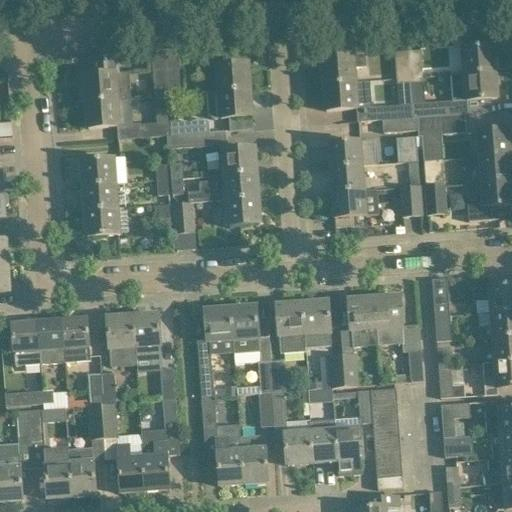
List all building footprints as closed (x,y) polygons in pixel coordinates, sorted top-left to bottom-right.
[(437,48),(436,32),(421,33),(422,49),(437,48)] [(452,77),(495,74),(493,47),(462,50),(464,75),(452,76),(452,77)] [(176,50),(163,51),(167,102),(180,101),(176,50)] [(140,140),(167,138),(170,138),(169,125),(167,102),(163,51),(151,52),(155,103),(157,126),(139,128),(140,140)] [(420,53),(408,54),(410,79),(422,78),(420,53)] [(396,55),(397,80),(410,79),(408,54),(396,55)] [(322,59),(324,86),(355,83),(354,70),(366,69),(365,56),(322,59)] [(84,78),(85,104),(129,101),(127,75),(115,76),(114,60),(91,62),(92,77),(84,78)] [(217,68),(219,94),(249,92),(247,66),(217,68)] [(418,119),(465,116),(467,116),(466,102),(497,100),(495,74),(452,77),(454,103),(442,105),(424,106),(422,78),(410,79),(413,120),(418,119)] [(367,123),(383,121),(413,120),(410,79),(397,80),(397,84),(399,107),(366,110),(367,123)] [(355,83),(324,86),(326,112),(357,109),(355,83)] [(249,92),(219,94),(207,95),(208,115),(214,120),(221,119),(221,120),(251,118),(249,92)] [(129,101),(85,104),(87,131),(131,127),(129,101)] [(419,132),(432,131),(444,131),(444,136),(466,135),(465,116),(418,119),(419,132)] [(384,135),(419,132),(418,119),(413,120),(383,121),(384,135)] [(170,138),(167,138),(168,151),(201,149),(200,135),(211,135),(210,127),(208,124),(207,122),(169,125),(170,138)] [(423,145),(424,163),(434,162),(432,137),(432,131),(419,132),(420,145),(423,145)] [(477,134),(479,159),(511,157),(509,132),(477,134)] [(416,139),(398,140),(398,152),(417,150),(416,139)] [(329,144),(331,170),(363,168),(361,142),(329,144)] [(222,152),(224,178),(255,176),(253,149),(234,150),(222,152)] [(480,169),(481,184),(511,181),(511,166),(511,157),(479,159),(462,160),(463,170),(480,169)] [(83,188),(114,186),(128,185),(126,160),(81,163),(83,188)] [(424,163),(426,188),(445,186),(443,161),(434,162),(424,163)] [(409,171),(411,189),(420,189),(418,163),(395,165),(396,173),(409,171)] [(171,166),(172,182),(183,181),(182,165),(171,166)] [(155,168),(156,183),(167,182),(166,167),(155,168)] [(331,170),(332,194),(365,192),(363,168),(331,170)] [(226,202),(226,204),(257,201),(255,176),(224,178),(225,191),(217,192),(216,183),(200,184),(200,193),(188,194),(189,205),(226,202)] [(183,181),(172,182),(173,197),(184,196),(183,181)] [(511,181),(481,184),(467,185),(470,224),(499,222),(498,208),(511,207),(511,181)] [(167,182),(156,183),(157,198),(168,197),(167,182)] [(83,188),(85,213),(116,211),(114,186),(83,188)] [(445,186),(426,188),(427,196),(429,218),(447,216),(445,186)] [(420,189),(411,189),(401,190),(403,220),(423,218),(420,189)] [(365,192),(332,194),(334,220),(379,217),(377,191),(365,192)] [(257,201),(226,204),(229,230),(259,228),(257,201)] [(173,207),(175,237),(193,235),(191,205),(173,207)] [(159,208),(159,209),(159,221),(170,220),(169,207),(159,208)] [(116,211),(85,213),(86,239),(118,237),(116,211)] [(347,229),(335,230),(336,242),(348,241),(347,229)] [(0,295),(8,295),(6,270),(0,270),(0,295)] [(511,276),(488,278),(489,291),(475,292),(476,305),(478,305),(479,317),(511,314),(511,276)] [(432,282),(434,320),(448,319),(446,281),(432,282)] [(400,298),(374,300),(376,331),(378,348),(402,346),(403,354),(408,354),(421,353),(419,328),(402,329),(401,319),(400,298)] [(374,300),(349,302),(350,322),(351,333),(352,350),(353,350),(378,348),(376,331),(374,300)] [(328,304),(302,306),(305,354),(306,354),(306,350),(330,348),(329,335),(330,335),(328,304)] [(305,354),(302,306),(276,307),(278,339),(280,338),(281,356),(305,354)] [(256,309),(231,311),(234,354),(235,366),(260,364),(256,309)] [(231,311),(205,313),(207,332),(207,344),(209,357),(211,357),(234,354),(231,311)] [(493,339),(493,341),(511,339),(511,314),(479,317),(481,340),(493,339)] [(158,316),(132,318),(135,349),(136,367),(137,367),(137,362),(161,361),(160,347),(161,347),(158,316)] [(135,349),(132,318),(107,321),(111,369),(136,367),(135,349)] [(436,344),(450,343),(448,319),(434,320),(436,344)] [(86,322),(61,324),(63,350),(64,365),(90,363),(88,348),(86,322)] [(61,324),(36,326),(39,367),(64,365),(63,350),(61,324)] [(39,367),(36,326),(11,328),(13,354),(15,353),(16,369),(39,367)] [(483,366),(511,364),(511,339),(493,341),(495,365),(483,366)] [(449,349),(436,350),(438,368),(444,367),(444,372),(450,372),(449,349)] [(424,383),(421,353),(408,354),(410,375),(395,376),(396,385),(424,383)] [(354,357),(343,357),(343,358),(345,390),(359,389),(359,380),(357,356),(354,357)] [(310,392),(333,391),(345,390),(343,358),(320,360),(322,384),(310,385),(310,392)] [(284,363),(270,364),(273,396),(284,395),(287,395),(284,363)] [(270,364),(258,365),(261,397),(271,396),(273,396),(270,364)] [(511,364),(483,366),(485,398),(497,397),(497,391),(511,389),(511,364)] [(212,367),(199,368),(202,401),(214,400),(212,367)] [(444,367),(438,368),(440,400),(452,399),(464,399),(463,387),(451,388),(450,372),(444,372),(444,367)] [(163,402),(163,404),(175,403),(173,371),(160,372),(162,396),(153,397),(154,403),(163,402)] [(112,375),(101,376),(103,408),(114,407),(112,375)] [(89,377),(91,409),(103,408),(101,376),(89,377)] [(236,389),(225,389),(225,391),(225,399),(237,398),(236,389)] [(370,392),(371,405),(397,403),(396,390),(370,392)] [(310,392),(309,392),(310,404),(310,406),(334,404),(334,401),(333,395),(333,391),(310,392)] [(53,392),(42,393),(43,406),(54,405),(53,392)] [(370,392),(333,395),(334,401),(358,399),(360,427),(373,426),(372,418),(371,405),(370,392)] [(43,406),(42,393),(32,394),(33,407),(43,406)] [(273,396),(271,396),(273,429),(286,428),(284,395),(273,396)] [(261,397),(258,397),(261,430),(273,429),(271,396),(261,397)] [(214,400),(202,401),(201,401),(203,434),(216,433),(214,400)] [(175,403),(163,404),(165,436),(177,435),(175,403)] [(371,405),(372,418),(397,416),(397,403),(371,405)] [(486,438),(491,438),(511,436),(511,410),(504,411),(504,404),(484,406),(486,438)] [(114,407),(103,408),(105,440),(116,439),(114,407)] [(443,440),(455,439),(464,439),(463,424),(454,424),(454,422),(470,421),(469,407),(441,409),(443,440)] [(103,408),(91,409),(88,409),(91,441),(105,440),(103,408)] [(40,412),(28,413),(30,447),(43,446),(40,412)] [(19,457),(0,458),(0,504),(21,503),(18,469),(31,468),(30,447),(28,413),(16,414),(19,457)] [(372,418),(373,426),(373,430),(398,428),(397,416),(372,418)] [(334,422),(309,424),(310,436),(312,465),(336,463),(337,463),(335,434),(334,422)] [(241,455),(239,427),(217,429),(218,443),(216,443),(219,490),(243,489),(241,455)] [(239,427),(241,455),(243,489),(267,487),(264,440),(264,437),(240,439),(239,427)] [(373,430),(374,443),(399,440),(398,428),(373,430)] [(361,432),(335,434),(337,463),(336,463),(337,477),(360,476),(359,462),(363,462),(361,441),(361,432)] [(165,436),(164,436),(165,446),(166,459),(179,458),(177,435),(165,436)] [(310,436),(284,437),(286,466),(312,465),(310,436)] [(488,462),(488,463),(511,461),(511,436),(491,438),(493,461),(488,462)] [(144,495),(141,448),(130,449),(129,437),(117,438),(118,450),(117,450),(120,496),(144,495)] [(455,439),(443,440),(445,461),(457,460),(455,439)] [(374,443),(375,455),(400,453),(399,440),(374,443)] [(165,446),(141,448),(144,495),(168,493),(166,459),(165,446)] [(91,451),(67,453),(68,466),(70,500),(94,498),(91,451)] [(43,454),(44,467),(46,502),(70,500),(68,466),(67,453),(43,454)] [(375,455),(376,467),(401,465),(400,453),(375,455)] [(492,487),(492,488),(511,486),(511,461),(488,463),(489,473),(483,473),(484,487),(492,487)] [(376,467),(377,480),(402,478),(401,465),(376,467)] [(445,470),(447,488),(452,488),(453,492),(459,492),(457,470),(445,470)] [(402,478),(377,480),(378,493),(403,491),(402,478)] [(511,511),(511,486),(492,488),(494,510),(505,509),(505,511),(511,511)] [(452,488),(447,488),(448,510),(460,509),(459,492),(453,492),(452,488)] [(429,495),(430,511),(442,511),(441,494),(429,495)] [(366,510),(354,511),(384,511),(385,511),(399,510),(398,498),(385,499),(378,499),(366,500),(366,510)]
